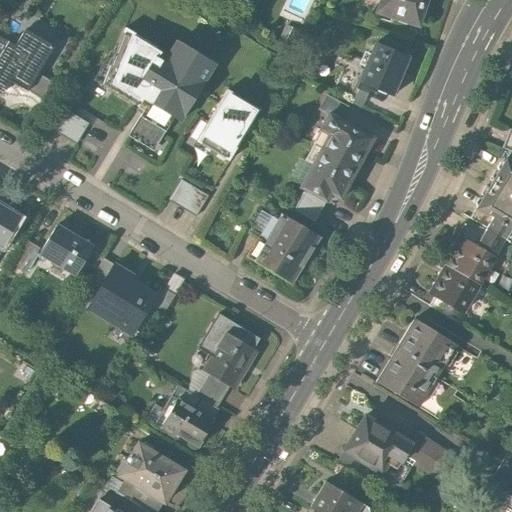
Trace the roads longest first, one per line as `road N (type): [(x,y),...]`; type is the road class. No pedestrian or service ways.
road 1 (primary): [(325,342),(394,223),(496,0)]
road 2 (residential): [(0,148),(325,342)]
road 3 (primary): [(224,511),(325,342)]
